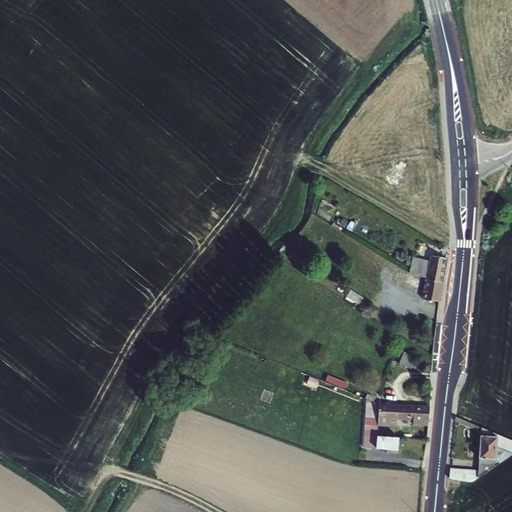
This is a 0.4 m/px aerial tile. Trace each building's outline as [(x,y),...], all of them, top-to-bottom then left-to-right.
[(415,273),(426,280),(443,283),(447,258),(431,255),(430,261),(415,258),(414,260),(417,261),(415,273)] [(424,300),(440,302),(443,283),(426,280),(425,279),(411,274),(403,270),(398,279),(407,284),(419,290),(425,292),(424,300)] [(411,368),(416,357),(405,353),(400,364),(411,368)] [(329,381),(348,387),(350,382),(331,375),(329,381)] [(429,407),(379,405),(379,426),(397,427),(397,420),(414,421),(413,425),(428,425),(429,407)] [(511,456),(511,441),(482,429),(478,480),(508,459),(511,456)] [(378,437),(377,449),(388,450),(387,454),(398,454),(399,438),(378,437)] [(450,480),(470,483),(471,472),(451,469),(450,480)]
